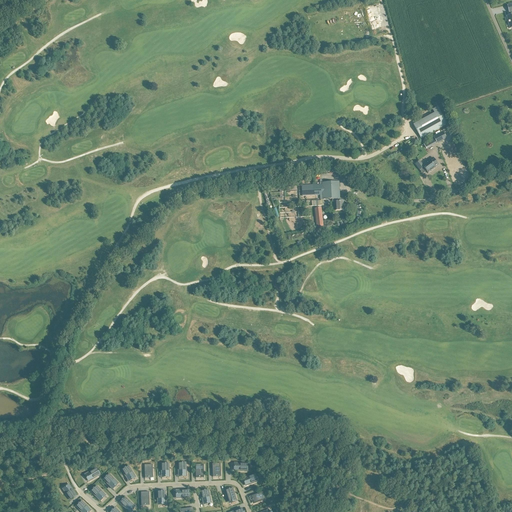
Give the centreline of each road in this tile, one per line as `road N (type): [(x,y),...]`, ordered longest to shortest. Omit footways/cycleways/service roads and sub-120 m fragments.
road 1 (track): [(40,427),(77,322),(135,240),(192,193),(299,174)]
road 2 (track): [(55,440),(194,442),(339,487),(323,511)]
road 3 (unclassified): [(299,174),(332,170),(423,202),(511,168)]
